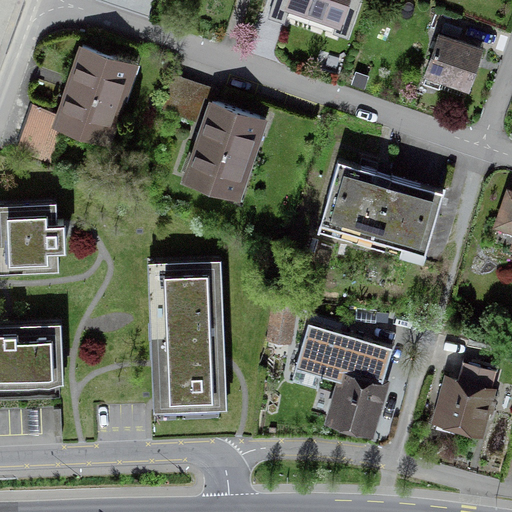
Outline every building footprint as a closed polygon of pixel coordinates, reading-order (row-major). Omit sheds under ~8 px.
[(284,21),(290,1),(338,17),(333,31),(347,36),(359,0),(273,0),(268,16),(284,21)] [(439,34),(426,69),(422,80),(464,95),(467,84),(480,48),(439,34)] [(58,113),(31,104),(17,146),(48,157),(60,123),(103,138),(110,118),(106,117),(109,107),(113,108),(120,90),(116,88),(119,79),(123,80),(130,60),(83,43),(58,113)] [(196,117),(206,86),(175,75),(164,106),(196,117)] [(259,115),(212,99),(185,177),(233,193),(240,173),(236,171),(239,162),(243,163),(249,145),(245,143),(248,133),(253,135),(259,115)] [(424,249),(442,188),(338,158),(320,219),(424,249)] [(511,190),(509,190),(497,223),(511,228),(511,190)] [(0,203),(0,218),(2,265),(55,263),(54,245),(64,245),(64,232),(63,219),(53,219),(52,201),(0,203)] [(214,259),(157,261),(162,383),(163,404),(220,402),(214,259)] [(269,336),(289,339),(294,302),(274,299),(269,336)] [(413,343),(419,322),(395,315),(389,336),(413,343)] [(392,344),(309,319),(295,364),(342,378),(345,365),(383,376),(392,344)] [(8,328),(0,327),(0,378),(59,376),(57,326),(8,328)] [(451,337),(444,361),(477,371),(484,347),(451,337)] [(331,415),(368,426),(383,376),(345,365),(342,378),(331,415)] [(437,415),(480,427),(486,408),(491,409),(494,399),(488,397),(491,388),(447,376),(437,415)] [(61,406),(53,407),(54,433),(62,433),(61,406)]
